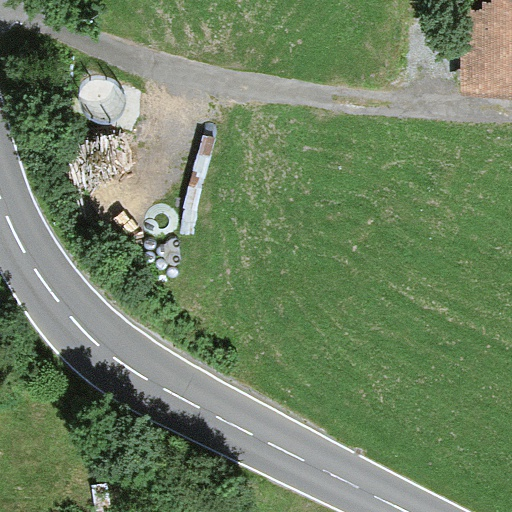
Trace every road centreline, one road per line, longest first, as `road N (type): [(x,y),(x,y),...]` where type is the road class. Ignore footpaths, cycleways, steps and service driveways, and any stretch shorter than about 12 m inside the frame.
road 1 (track): [(511,110),(212,84),(0,11)]
road 2 (tertiary): [(0,201),(34,270),(95,343),(212,417),(400,511)]
